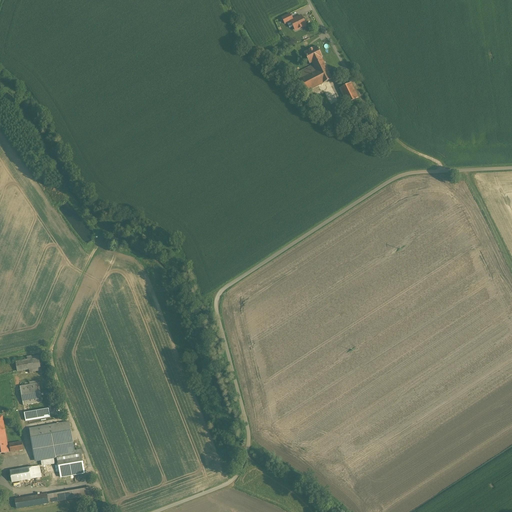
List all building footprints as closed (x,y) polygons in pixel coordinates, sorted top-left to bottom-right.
[(290,21),(293,20),(290,14),(282,18),(285,24),(291,21),(290,21)] [(293,20),(290,21),(291,21),(295,30),(298,28),(299,29),(302,27),(302,26),(305,25),(305,24),(306,23),(305,22),(304,21),(301,16),(296,18),(295,18),(294,19),(293,20)] [(313,65),(315,69),(325,65),(321,58),(322,57),(316,47),(305,53),(310,63),(312,62),(313,65)] [(315,69),(313,65),(296,74),(306,92),(332,79),(325,65),(315,69)] [(351,83),(339,89),(347,104),(358,98),(351,83)] [(34,356),(17,359),(19,369),(36,366),(34,356)] [(41,380),(22,383),(26,403),(44,400),(41,380)] [(48,409),(24,413),(26,421),(50,417),(48,409)] [(4,416),(0,416),(0,453),(8,452),(4,431),(7,430),(4,416)] [(30,429),(31,439),(32,438),(35,457),(36,457),(37,461),(57,458),(60,477),(84,473),(80,449),(74,450),(69,422),(30,429)] [(22,442),(9,444),(11,452),(23,450),(22,442)] [(38,466),(10,471),(12,482),(40,477),(38,466)] [(47,497),(48,503),(93,495),(92,489),(47,497)] [(47,497),(47,494),(15,500),(17,509),(48,503),(47,497)]
